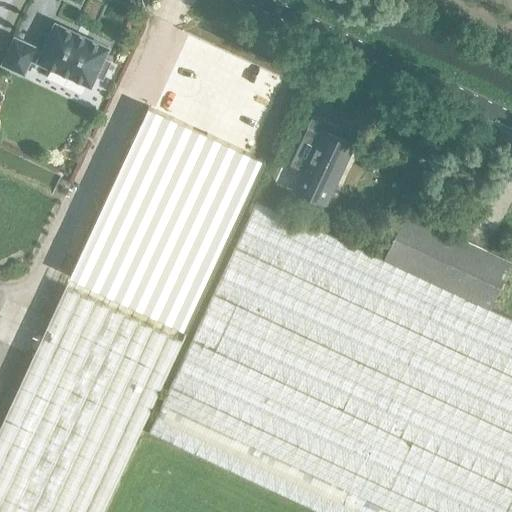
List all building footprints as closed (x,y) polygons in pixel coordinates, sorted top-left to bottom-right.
[(68,0),(116,18),(122,0),(68,0)] [(35,47),(15,38),(3,64),(23,73),(30,58),(39,62),(39,61),(89,85),(90,85),(91,84),(95,74),(102,77),(109,62),(102,59),(107,48),(107,49),(108,47),(106,47),(56,24),(56,23),(55,23),(55,24),(41,53),(34,50),(35,47)] [(148,106),(140,124),(69,283),(186,337),(265,160),(148,106)] [(329,137),(335,124),(313,114),(302,138),(315,145),(303,169),(301,168),(300,169),(336,186),(337,185),(334,184),(350,148),(353,150),(354,149),(329,137)] [(329,511),(511,511),(511,317),(492,310),(511,258),(511,254),(403,212),(387,252),(249,199),(153,443),(329,511)] [(0,473),(0,511),(97,511),(123,449),(111,458),(93,458),(82,443),(81,439),(72,445),(69,438),(99,429),(68,429),(55,412),(56,436),(40,429),(40,427),(41,509),(25,503),(24,467),(19,468),(19,472),(13,487),(1,483),(0,474),(0,473)]
